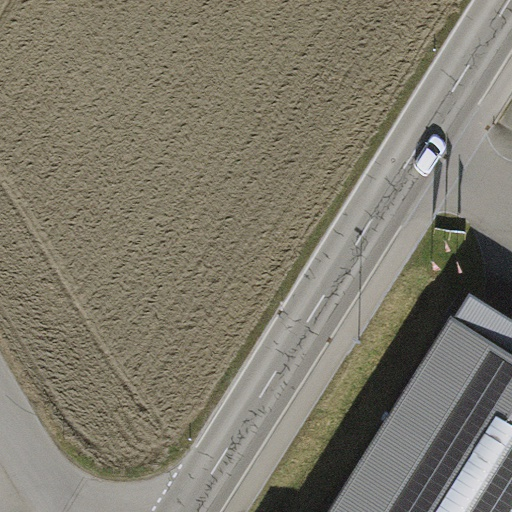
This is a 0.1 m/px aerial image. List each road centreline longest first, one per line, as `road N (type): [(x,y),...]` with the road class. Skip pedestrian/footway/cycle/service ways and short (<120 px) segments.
road 1 (secondary): [(191,511),(511,3)]
road 2 (residential): [(64,511),(0,410)]
